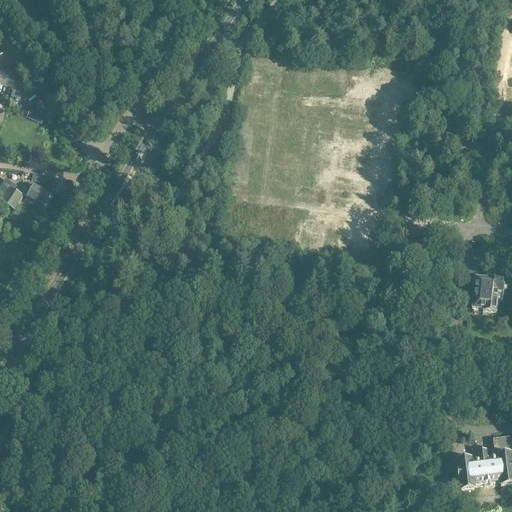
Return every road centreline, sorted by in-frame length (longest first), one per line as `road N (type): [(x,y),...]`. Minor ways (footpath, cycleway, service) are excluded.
road 1 (residential): [(470,227),(456,281),(447,404),(467,428),(511,427)]
road 2 (residential): [(0,318),(131,111)]
road 3 (residential): [(257,199),(470,227)]
road 4 (unknown): [(470,227),(511,17)]
